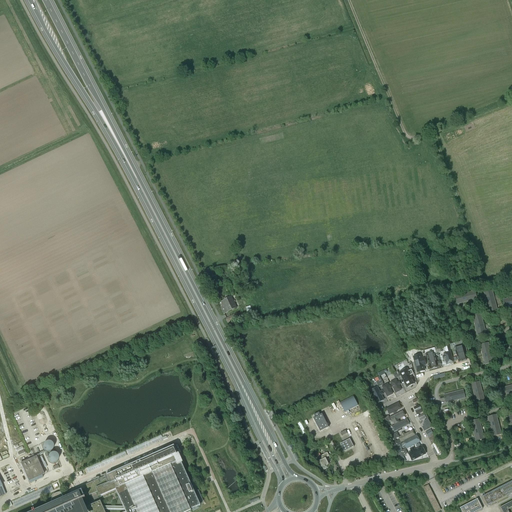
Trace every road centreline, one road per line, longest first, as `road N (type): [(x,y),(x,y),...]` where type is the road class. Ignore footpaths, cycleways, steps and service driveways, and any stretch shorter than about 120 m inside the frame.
road 1 (primary): [(29,0),(134,183),(285,482)]
road 2 (primary): [(294,478),(45,0)]
road 3 (track): [(348,0),(405,134),(424,133)]
road 4 (residential): [(511,327),(503,333),(507,363),(440,382),(438,406)]
